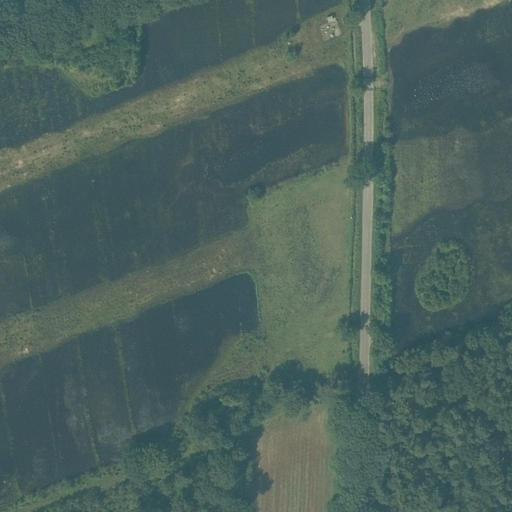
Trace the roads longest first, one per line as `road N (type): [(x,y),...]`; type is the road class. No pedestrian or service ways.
road 1 (unclassified): [(348,511),(362,0)]
road 2 (track): [(317,397),(18,511)]
road 3 (track): [(511,325),(317,397)]
